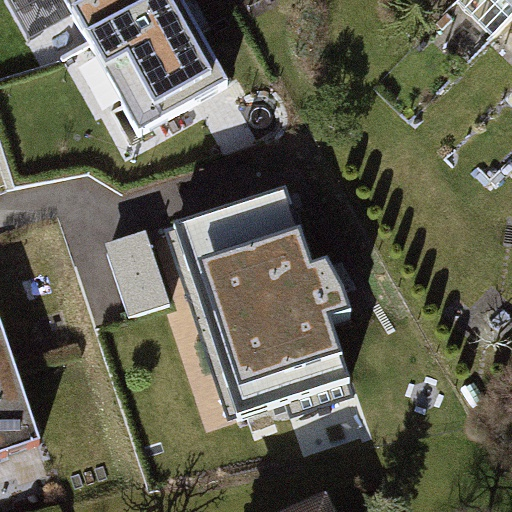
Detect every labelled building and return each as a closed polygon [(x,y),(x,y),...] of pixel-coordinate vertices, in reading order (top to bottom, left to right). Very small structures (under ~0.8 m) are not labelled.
[(184,0),(68,0),(141,130),(230,81),(184,0)] [(511,21),(511,0),(483,0),(509,25),(511,21)] [(243,409),(348,376),(329,315),(353,308),(347,289),(328,258),(311,263),(289,192),(185,225),(243,409)] [(0,379),(11,376),(0,345),(0,379)] [(0,379),(0,460),(36,448),(11,376),(0,379)]
